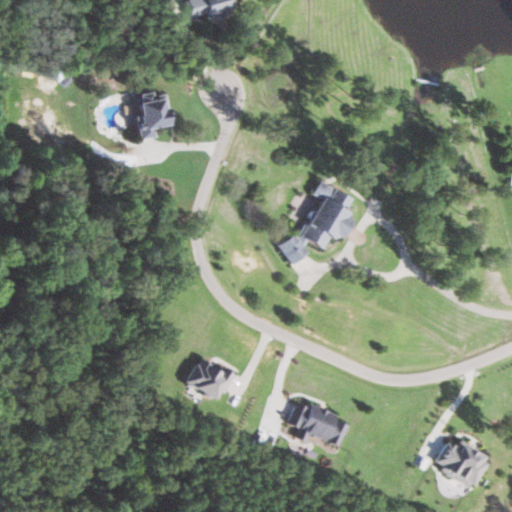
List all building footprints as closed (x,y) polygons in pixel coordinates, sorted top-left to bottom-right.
[(186,0),(190,16),(207,12),(208,17),(231,12),(228,0),(186,0)] [(136,115),(139,138),(155,136),(153,126),(171,123),(165,91),(139,95),(142,114),(136,115)] [(352,197),(320,180),(312,193),(319,197),(321,200),(312,219),(304,224),(298,235),(294,233),(278,244),(292,264),(309,252),(304,246),(308,240),(323,248),(327,241),(337,234),(343,238),(353,219),(346,208),(352,197)] [(234,373),(220,365),(218,368),(198,358),(185,382),(215,398),(219,390),(224,393),(234,373)] [(310,403),(309,407),(295,402),(287,423),(299,428),(295,437),(305,441),(308,434),(339,446),(348,424),(335,419),(337,414),(310,403)] [(490,457),(460,439),(456,446),(447,440),(433,464),(473,487),(490,457)]
